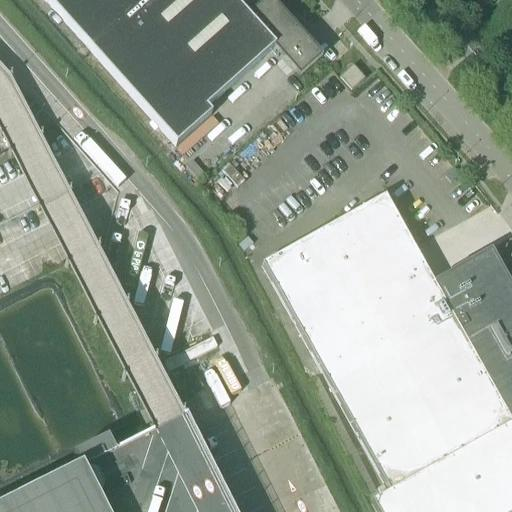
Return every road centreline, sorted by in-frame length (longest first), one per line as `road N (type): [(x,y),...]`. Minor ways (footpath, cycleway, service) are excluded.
road 1 (unclassified): [(358,0),(511,171)]
road 2 (unknown): [(392,132),(362,94),(338,94),(241,186)]
road 3 (unknown): [(501,159),(447,193),(392,132)]
road 4 (unknown): [(392,132),(282,225)]
